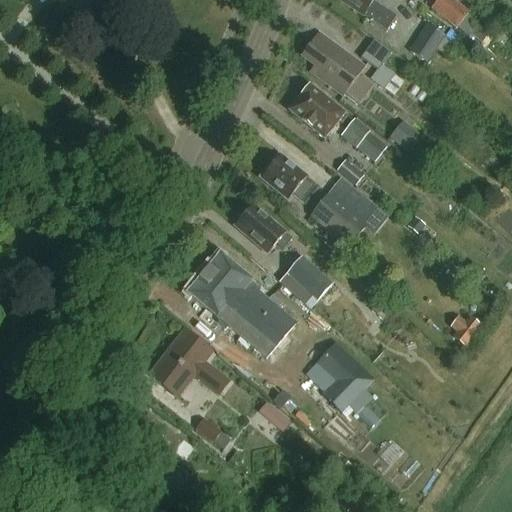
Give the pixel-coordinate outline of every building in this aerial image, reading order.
[(374,0),(336,0),(364,18),(365,18),(387,32),(396,19),(373,3),(374,0)] [(439,0),(431,10),(457,31),(457,30),(470,40),(472,38),(481,46),(489,36),(479,29),(480,27),(468,17),(470,14),(468,13),(471,8),(461,0),(439,0)] [(427,26),(410,53),(428,65),(437,51),(451,60),(458,49),(445,40),(446,38),(427,26)] [(313,41),(300,59),(313,68),(309,74),(342,98),(364,69),(324,39),(319,46),(313,41)] [(374,43),(361,61),(378,73),(370,83),(384,93),(395,78),(382,69),(392,56),(374,43)] [(306,88),(287,112),(323,141),(338,121),(340,123),(344,118),(306,88)] [(388,148),(356,121),(341,138),(356,151),(364,142),(380,157),(388,148)] [(423,139),(404,123),(391,140),(410,155),(423,139)] [(302,207),(316,189),(275,156),(257,178),(286,201),(289,197),(302,207)] [(364,178),(346,163),(337,173),(355,189),(364,178)] [(326,199),(309,220),(346,250),(363,228),(326,199)] [(282,250),(290,240),(250,207),(233,228),(267,256),(276,245),(282,250)] [(425,227),(416,220),(407,230),(417,237),(425,227)] [(263,361),(293,326),(246,288),(249,285),(216,258),(185,296),(263,361)] [(331,286),(300,258),(277,285),(308,312),(331,286)] [(449,332),(465,345),(479,328),(463,315),(449,332)] [(194,378),(219,397),(229,383),(205,364),(213,354),(184,332),(148,378),(177,400),(194,378)] [(339,384),(324,399),(339,414),(346,406),(353,413),(361,405),(355,399),(363,391),(360,388),(364,383),(333,352),(320,365),(339,384)] [(284,431),(292,419),(266,401),(258,413),(284,431)] [(182,443),(140,413),(133,422),(129,422),(125,428),(126,431),(123,435),(125,436),(152,456),(153,454),(168,464),(174,455),(186,464),(195,451),(182,442),(182,443)] [(230,443),(203,422),(195,432),(222,453),(230,443)]
